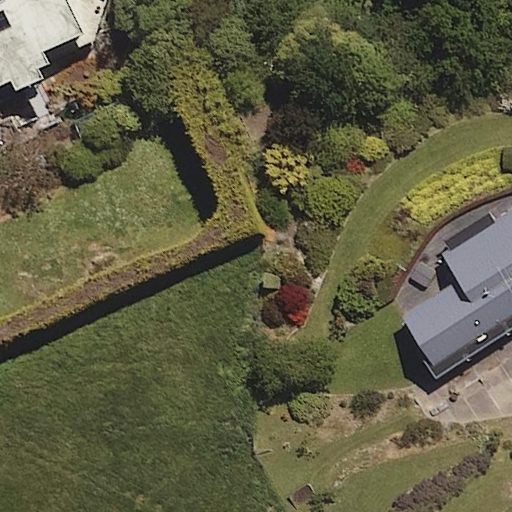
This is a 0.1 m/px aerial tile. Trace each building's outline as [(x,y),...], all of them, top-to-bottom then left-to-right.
[(18,98),(47,85),(44,79),(58,73),(51,59),(97,38),(106,13),(100,0),(95,0),(86,4),(84,0),(0,0),(0,95),(0,97),(14,90),(18,98)] [(203,174),(155,168),(152,193),(200,199),(203,174)] [(164,195),(119,190),(117,217),(161,221),(164,195)] [(126,224),(57,222),(57,247),(125,249),(126,224)] [(511,336),(511,225),(446,268),(459,289),(404,323),(440,382),(511,336)] [(65,256),(22,252),(20,277),(63,280),(65,256)]
